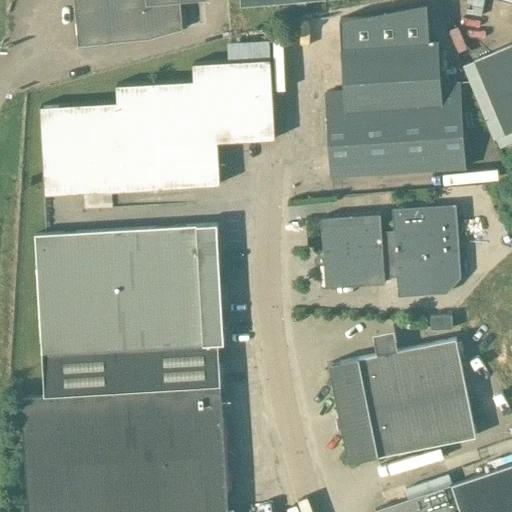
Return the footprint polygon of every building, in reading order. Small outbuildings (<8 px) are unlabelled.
[(183,28),(179,0),(74,0),(79,45),(111,42),(149,38),(183,28)] [(341,45),(344,89),(324,91),(330,177),(467,167),(461,82),(442,83),(439,39),(341,45)] [(511,43),(463,64),(499,148),(511,142),(511,43)] [(270,58),(192,63),(193,80),(116,84),(117,101),(40,106),(45,193),(220,182),(218,141),(275,138),(270,58)] [(385,282),(385,276),(397,275),(398,295),(447,291),(461,276),(456,203),(392,207),(394,229),(382,230),(381,213),(321,217),(326,286),(385,282)] [(229,511),(226,470),(231,470),(236,465),(236,454),(231,450),(225,451),(218,342),(224,342),(217,223),(35,233),(42,353),(44,395),(21,396),(28,511),(229,511)] [(430,315),(431,328),(452,328),(452,314),(430,315)] [(456,337),(425,344),(423,333),(414,335),(416,345),(398,349),(394,330),(374,334),(378,353),(329,363),(339,413),(336,414),(339,427),(342,426),(349,461),(379,455),(476,435),(459,351),(463,350),(462,342),(457,343),(456,337)] [(420,496),(375,510),(375,511),(511,511),(511,462),(452,483),(419,494),(420,496)]
